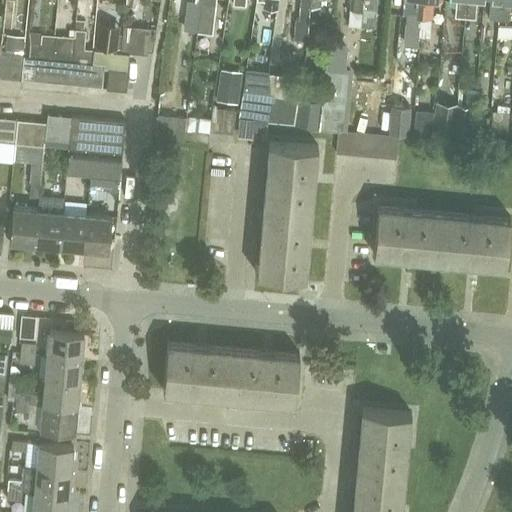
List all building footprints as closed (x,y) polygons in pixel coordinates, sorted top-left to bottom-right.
[(0,0),(0,32),(10,33),(11,1),(0,0)] [(196,0),(196,1),(191,0),(187,0),(184,29),(198,31),(201,2),(201,0),(196,0)] [(201,0),(201,2),(198,31),(212,32),(215,11),(216,11),(216,0),(201,0)] [(277,9),(278,0),(263,0),(263,7),(277,9)] [(307,40),(309,6),(309,0),(300,0),(298,19),(295,18),(293,39),(307,40)] [(350,0),(348,24),(360,25),(361,0),(350,0)] [(421,0),(405,0),(404,12),(408,12),(405,43),(418,44),(418,36),(421,0)] [(421,0),(418,36),(430,37),(433,0),(421,0)] [(457,0),(456,16),(465,17),(466,0),(457,0)] [(476,0),(466,0),(465,17),(475,18),(476,0)] [(490,0),(489,19),(498,20),(500,0),(490,0)] [(511,0),(500,0),(498,20),(510,21),(511,1),(511,0)] [(74,36),(73,48),(72,61),(76,61),(90,63),(93,63),(94,50),(84,49),(86,29),(84,29),(85,20),(75,20),(75,28),(74,36)] [(96,47),(118,49),(120,24),(99,21),(96,47)] [(135,53),(147,54),(150,28),(139,27),(137,26),(133,53),(135,53)] [(7,37),(6,50),(23,51),(24,38),(7,37)] [(322,101),(319,127),(344,129),(349,70),(342,69),(344,46),(329,44),(326,67),(325,67),(322,101)] [(0,77),(9,79),(12,54),(0,53),(0,77)] [(9,79),(21,80),(23,55),(12,54),(9,79)] [(21,80),(34,81),(36,57),(23,55),(21,80)] [(50,59),(36,57),(34,81),(48,82),(50,59)] [(63,60),(50,59),(48,82),(61,84),(63,60)] [(63,60),(61,84),(74,85),(76,61),(72,61),(63,60)] [(90,63),(76,61),(74,85),(88,86),(90,63)] [(105,64),(93,63),(90,63),(88,86),(103,88),(105,67),(105,64)] [(109,69),(107,88),(127,90),(128,71),(127,71),(109,69)] [(269,72),(269,95),(265,121),(295,124),(298,98),(302,76),(269,72)] [(236,102),(239,82),(220,79),(217,99),(236,102)] [(239,118),(265,121),(269,95),(243,92),(239,118)] [(322,101),(298,98),(295,124),(319,127),(322,101)] [(454,137),(457,103),(436,101),(433,135),(454,137)] [(411,105),(392,103),(389,132),(408,134),(411,105)] [(457,103),(454,137),(471,138),(474,104),(457,103)] [(212,107),(210,131),(233,133),(236,110),(212,107)] [(434,111),(416,109),(413,135),(432,137),(434,111)] [(509,112),(493,110),(489,143),(505,145),(509,112)] [(47,113),(46,122),(45,138),(70,141),(72,115),(47,113)] [(159,114),(156,138),(185,140),(186,128),(187,117),(159,114)] [(72,115),(70,141),(69,148),(123,153),(126,120),(72,115)] [(3,142),(16,143),(18,120),(6,119),(3,142)] [(32,121),(18,120),(16,143),(30,145),(32,121)] [(46,122),(32,121),(30,145),(44,146),(45,138),(46,122)] [(490,127),(473,125),(471,142),(488,144),(490,127)] [(185,140),(208,143),(210,131),(186,128),(185,140)] [(348,154),(351,132),(339,131),(337,153),(348,154)] [(363,133),(351,132),(348,154),(360,155),(363,133)] [(374,134),(363,133),(360,155),(372,156),(374,134)] [(388,135),(374,134),(372,156),(385,157),(388,135)] [(385,157),(397,158),(399,136),(388,135),(385,157)] [(266,172),(263,206),(313,211),(319,145),(269,140),(266,166),(266,172)] [(68,153),(67,165),(86,167),(87,155),(68,153)] [(122,158),(98,156),(97,168),(121,170),(122,158)] [(40,197),(41,182),(31,182),(30,196),(40,197)] [(35,244),(60,246),(63,211),(64,199),(40,197),(39,209),(35,244)] [(407,258),(440,261),(445,210),(379,204),(374,255),(407,258)] [(307,277),(313,211),(263,206),(260,238),(256,272),(307,277)] [(35,244),(39,209),(13,207),(10,241),(35,244)] [(445,210),(440,261),(473,263),(506,266),(511,216),(445,210)] [(87,213),(63,211),(60,246),(84,248),(87,213)] [(112,215),(87,213),(84,248),(109,250),(112,215)] [(0,325),(0,341),(12,343),(13,325),(6,324),(5,326),(0,325)] [(50,329),(48,353),(82,356),(85,332),(50,329)] [(234,346),(206,344),(168,340),(163,390),(195,393),(229,396),(234,346)] [(36,342),(21,341),(20,351),(36,352),(36,342)] [(300,352),(234,346),(229,396),(262,399),(295,402),(300,352)] [(35,362),(36,352),(20,351),(20,361),(35,362)] [(0,352),(0,372),(6,373),(8,353),(0,352)] [(80,381),(82,356),(48,353),(45,378),(80,381)] [(11,365),(10,375),(19,375),(19,370),(15,365),(11,365)] [(78,407),(80,381),(45,378),(45,380),(41,380),(40,390),(17,388),(16,401),(30,403),(43,404),(78,407)] [(16,401),(15,410),(29,411),(30,403),(16,401)] [(78,407),(43,404),(41,428),(75,431),(78,407)] [(358,439),(355,473),(406,478),(408,449),(411,412),(361,407),(358,439)] [(27,439),(12,438),(12,450),(26,450),(27,439)] [(39,442),(37,466),(72,469),(74,445),(39,442)] [(69,494),(72,469),(37,466),(35,491),(69,494)] [(402,511),(406,478),(355,473),(353,505),(352,511),(402,511)] [(24,480),(8,478),(7,488),(23,490),(24,480)] [(22,500),(23,490),(7,488),(6,498),(22,500)] [(35,491),(32,511),(67,511),(69,494),(35,491)]
